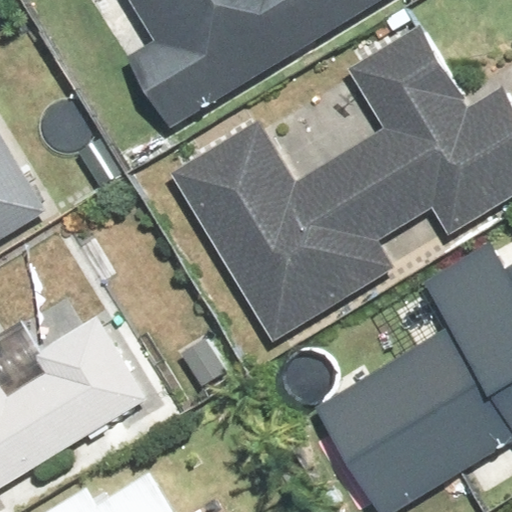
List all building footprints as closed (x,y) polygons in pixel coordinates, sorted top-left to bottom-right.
[(196,121),(397,0),(147,0),(174,43),(155,55),(196,121)] [(365,68),(401,128),(314,178),(280,121),(190,172),(287,340),(420,264),(405,239),(452,211),(465,235),(511,207),(511,96),(490,110),(441,25),(365,68)] [(70,79),(32,102),(83,186),(120,163),(70,79)] [(0,253),(67,213),(0,105),(0,253)] [(399,315),(425,353),(334,410),(399,511),(404,511),(480,464),(495,488),(511,476),(511,250),(509,245),(399,315)] [(0,511),(25,511),(178,422),(113,313),(49,351),(65,378),(24,403),(0,363),(0,357),(18,348),(0,317),(0,511)] [(244,367),(215,328),(179,355),(208,394),(244,367)] [(195,511),(174,477),(123,508),(111,489),(72,511),(195,511)]
